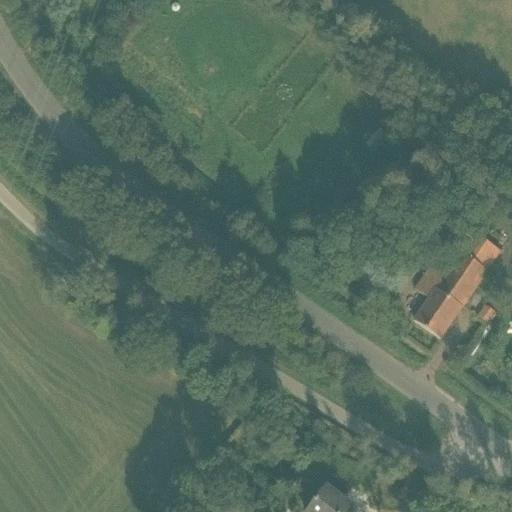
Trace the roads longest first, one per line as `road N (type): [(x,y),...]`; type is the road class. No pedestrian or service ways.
road 1 (unclassified): [(470,435),(279,307),(94,161),(24,82),(0,33)]
road 2 (unclassified): [(470,435),(417,462),(389,453),(22,220),(0,194)]
